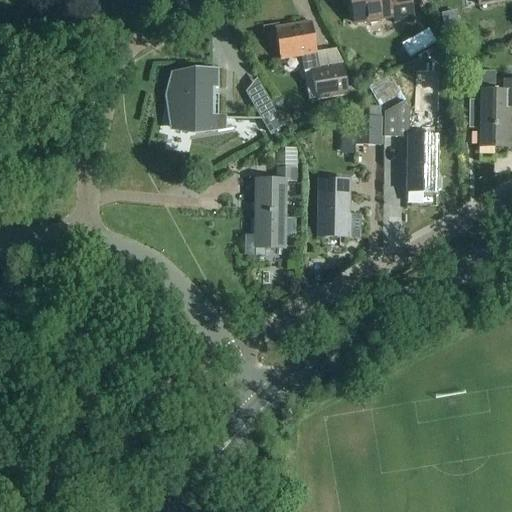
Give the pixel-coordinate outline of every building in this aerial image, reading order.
[(366,23),(369,26),(378,24),(381,20),(393,18),(394,24),(412,21),(408,0),(349,0),(353,25),(366,23)] [(301,58),(304,73),(311,71),(315,97),(347,91),(343,66),(318,70),(311,25),(275,31),(280,61),(301,58)] [(428,31),(401,46),(409,59),(435,44),(428,31)] [(218,90),(218,76),(173,76),(173,132),(217,132),(217,134),(226,132),(226,118),(214,118),(214,90),(218,90)] [(478,149),(511,149),(511,127),(509,128),(510,109),(511,109),(511,84),(503,84),(503,94),(479,93),(478,149)] [(268,102),(255,110),(269,135),(283,127),(268,102)] [(407,140),(406,194),(436,195),(437,193),(440,191),(440,181),(437,177),(438,139),(408,139),(409,111),(405,103),(384,115),(383,139),(407,140)] [(381,147),(382,120),(354,120),(353,147),(381,147)] [(264,238),(263,250),(285,250),(285,237),(284,237),(285,183),(297,183),(297,171),(276,171),(276,183),(255,183),(254,238),(264,238)] [(317,239),(360,240),(360,219),(348,218),(348,184),(318,184),(317,239)]
